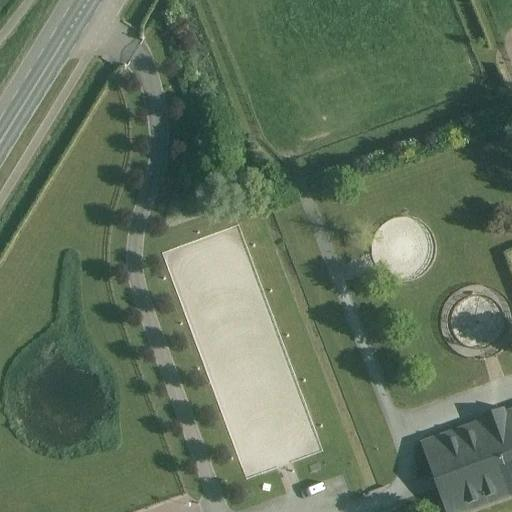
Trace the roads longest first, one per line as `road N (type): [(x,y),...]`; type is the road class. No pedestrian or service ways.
road 1 (unclassified): [(81,9),(140,62),(162,142),(137,224),(139,286),(218,511)]
road 2 (unclassified): [(360,511),(397,486),(401,440),(302,192)]
road 3 (primary): [(0,137),(81,9)]
